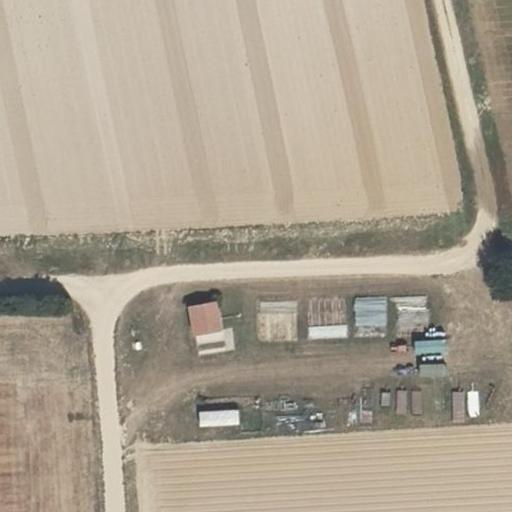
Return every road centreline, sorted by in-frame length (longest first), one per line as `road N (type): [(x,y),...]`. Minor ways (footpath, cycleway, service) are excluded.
road 1 (track): [(0,305),(473,276),(506,262),(454,0)]
road 2 (track): [(124,294),(133,511)]
